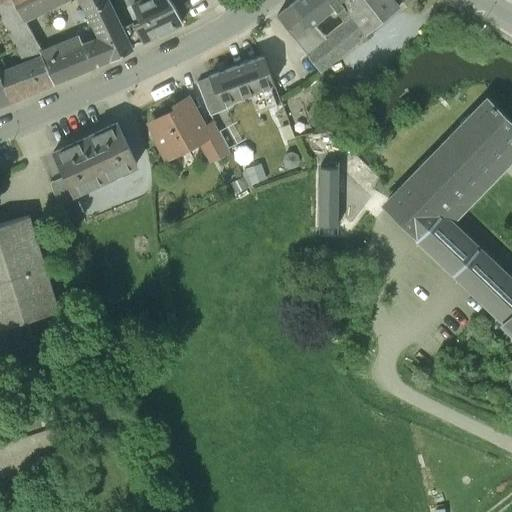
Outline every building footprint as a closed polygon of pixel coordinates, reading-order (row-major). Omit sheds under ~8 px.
[(22,19),(12,0),(0,0),(0,15),(17,49),(19,48),(27,61),(41,57),(22,19)] [(12,0),(22,19),(32,14),(59,0),(12,0)] [(122,27),(107,0),(78,0),(97,37),(109,60),(133,49),(122,27)] [(139,0),(131,4),(139,19),(122,27),(131,46),(181,21),(168,0),(139,0)] [(295,0),(277,15),(295,38),(313,23),(334,6),(341,0),(340,0),(295,0)] [(394,0),(340,0),(341,0),(351,13),(344,19),(334,6),(313,23),(324,36),(305,52),(319,69),(399,5),(394,0)] [(351,13),(341,0),(334,6),(344,19),(351,13)] [(55,55),(32,14),(22,19),(41,57),(42,60),(55,55)] [(324,36),(313,23),(295,38),(305,52),(324,36)] [(55,55),(42,60),(54,83),(109,60),(97,37),(55,55)] [(263,56),(209,76),(219,103),(225,101),(251,91),(258,109),(280,100),(263,56)] [(27,61),(0,74),(0,105),(54,83),(42,60),(41,57),(27,61)] [(209,76),(196,82),(206,108),(210,115),(227,108),(225,101),(219,103),(209,76)] [(189,101),(183,100),(173,105),(175,109),(154,120),(152,126),(158,137),(156,138),(167,158),(198,142),(205,138),(200,127),(202,126),(189,101)] [(511,310),(511,284),(441,216),(508,147),(511,150),(511,121),(489,100),(384,208),(502,321),(511,310)] [(230,152),(213,120),(202,126),(200,127),(205,138),(198,142),(209,163),(230,152)] [(117,123),(53,153),(64,176),(73,195),(136,165),(117,123)] [(339,168),(319,168),(318,225),(338,225),(339,168)] [(64,176),(50,183),(58,208),(75,200),(73,195),(64,176)] [(29,216),(0,224),(0,329),(1,329),(27,321),(59,311),(29,216)] [(511,310),(502,321),(511,330),(511,310)] [(27,321),(1,329),(7,350),(33,341),(27,321)] [(0,472),(66,451),(67,454),(68,453),(54,408),(52,408),(53,410),(28,418),(27,416),(26,417),(28,422),(0,430),(0,472)]
